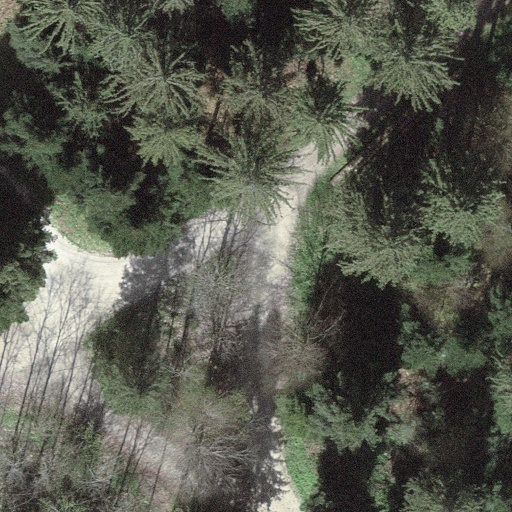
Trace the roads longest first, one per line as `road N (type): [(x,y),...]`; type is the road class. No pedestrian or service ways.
road 1 (track): [(297,511),(261,429),(253,287),(277,196),(485,0)]
road 2 (track): [(0,356),(277,196)]
road 3 (track): [(42,334),(105,411),(246,511)]
road 4 (track): [(0,201),(77,313)]
